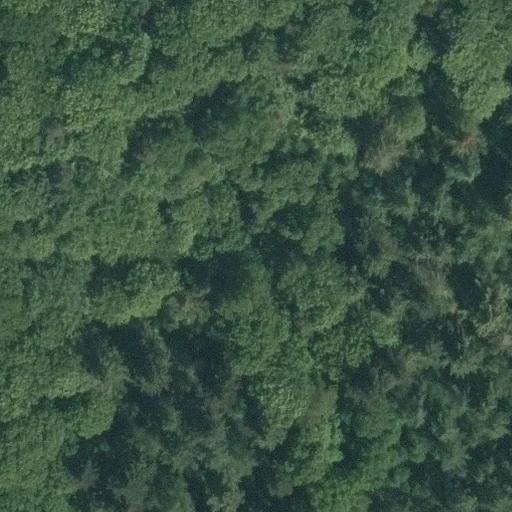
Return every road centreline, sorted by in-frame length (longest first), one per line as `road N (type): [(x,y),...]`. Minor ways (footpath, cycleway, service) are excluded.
road 1 (track): [(374,511),(253,221)]
road 2 (track): [(253,221),(167,0)]
